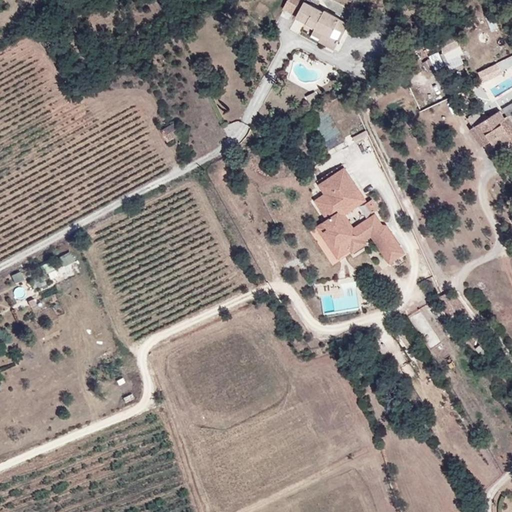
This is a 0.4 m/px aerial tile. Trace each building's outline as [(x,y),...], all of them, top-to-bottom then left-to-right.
[(306,0),(289,0),(285,9),(317,27),(313,34),(322,38),(325,34),(332,37),(338,26),(345,31),(349,23),(326,10),(324,12),(306,2),(306,0)] [(451,32),(439,38),(443,46),(455,39),(451,32)] [(339,41),(332,37),(325,34),(322,38),(321,41),(335,49),(339,41)] [(486,109),(469,116),(473,123),(489,116),(486,109)] [(501,110),(476,126),(486,143),(491,140),(496,148),(511,138),(511,123),(506,127),(502,121),(506,118),(501,110)] [(511,121),(509,116),(506,118),(502,121),(506,127),(511,123),(511,121)] [(175,124),(163,130),(169,140),(181,134),(175,124)] [(486,143),(476,126),(471,129),(481,146),(486,143)] [(318,223),(339,259),(376,238),(390,263),(406,254),(381,209),(355,224),(349,212),(369,200),(348,165),(319,181),(325,193),(316,198),(328,218),(318,223)] [(362,205),(368,214),(379,206),(373,197),(362,205)] [(46,260),(53,282),(81,273),(74,251),(46,260)] [(448,291),(437,297),(444,309),(455,303),(448,291)] [(33,297),(27,300),(31,306),(36,303),(33,297)]
